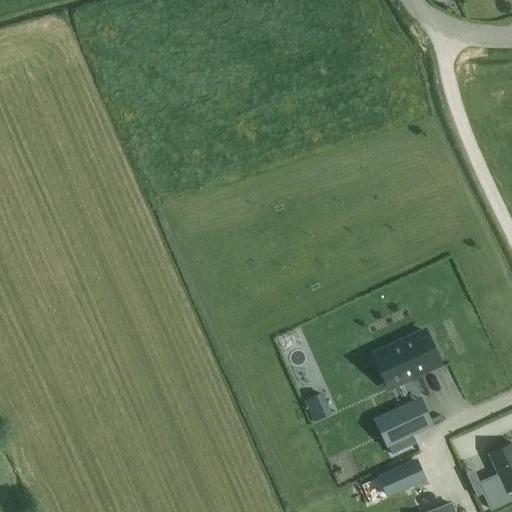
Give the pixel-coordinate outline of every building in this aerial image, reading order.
[(360,226),(354,240),(365,244),(371,230),(360,226)] [(388,388),(439,364),(424,331),(373,355),(388,388)] [(278,396),(281,377),(252,373),(250,392),(278,396)] [(314,422),(329,415),(319,393),(304,400),(314,422)] [(259,399),(266,430),(305,421),(301,405),(288,408),(285,394),(259,399)] [(432,425),(420,399),(375,420),(387,445),(432,425)] [(290,449),(304,500),(341,490),(328,439),(290,449)] [(511,500),(508,494),(511,492),(511,443),(489,454),(501,481),(482,489),(491,510),(511,500)] [(432,477),(465,464),(459,451),(426,464),(432,477)] [(427,474),(418,456),(382,473),(391,491),(427,474)] [(453,511),(450,502),(426,511),(453,511)]
